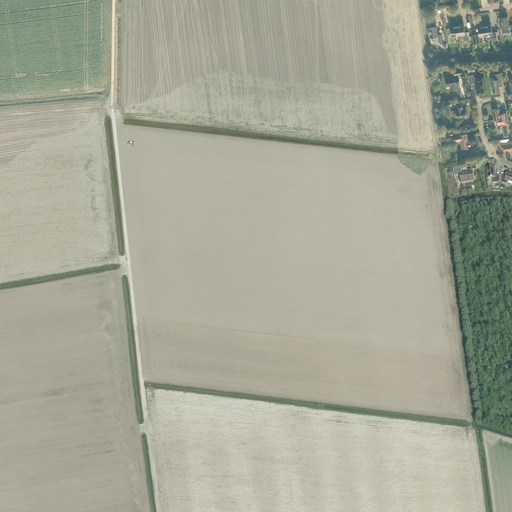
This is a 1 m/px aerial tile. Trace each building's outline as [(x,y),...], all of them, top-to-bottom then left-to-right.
[(507,17),(501,18),(502,27),(501,27),(502,34),(510,33),(510,32),(511,31),(511,24),(509,25),(507,17)] [(464,41),(470,40),(469,31),(465,32),(464,24),(457,25),(458,35),(463,35),(464,41)] [(493,40),(497,40),(496,31),(492,32),(491,24),(484,25),(486,35),(486,39),(491,38),(493,40)] [(454,36),(458,35),(457,25),(451,26),(452,34),(448,34),(449,43),(455,42),(454,36)] [(481,36),(486,35),(484,25),(478,26),(479,34),(472,35),(473,43),(482,42),(481,36)] [(439,42),(443,42),(442,34),(438,35),(438,36),(436,26),(429,27),(430,37),(434,36),(435,42),(439,41),(439,42)] [(491,78),(491,80),(493,90),(492,90),(493,91),(493,90),(499,89),(499,90),(499,89),(499,86),(503,86),(501,73),(494,74),(494,77),(491,78)] [(457,83),(459,83),(458,76),(446,78),(447,84),(450,84),(451,89),(458,88),(457,83)] [(477,91),(484,90),(482,80),(475,81),(477,91)] [(467,116),(466,109),(464,109),(463,103),(456,104),(457,110),(456,110),(457,117),(467,116)] [(492,110),(494,119),(498,119),(499,125),(507,124),(506,112),(502,113),(502,114),(500,114),(499,109),(492,110)] [(468,147),(471,146),(470,141),(467,141),(466,133),(460,134),(460,135),(453,136),(453,141),(461,140),(462,148),(468,147),(468,148),(468,147)] [(511,150),(511,142),(500,144),(501,152),(511,151),(511,150)] [(461,183),(473,181),(472,172),(462,174),(461,167),(454,168),(456,176),(460,176),(461,183)] [(499,182),(499,175),(494,176),(494,168),(486,169),(487,178),(492,178),(493,183),(499,182)] [(511,181),(511,174),(507,172),(506,177),(501,175),(500,182),(506,184),(507,180),(511,181)]
